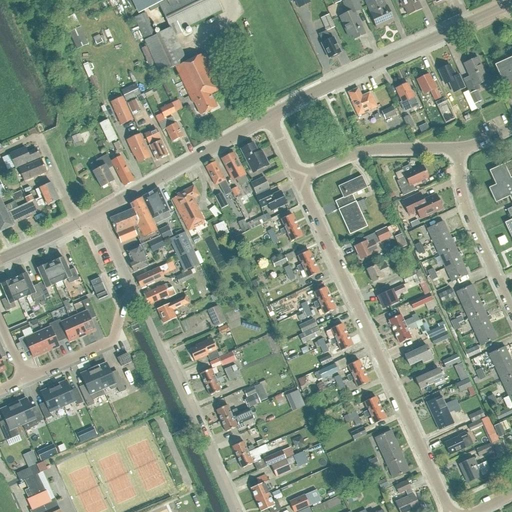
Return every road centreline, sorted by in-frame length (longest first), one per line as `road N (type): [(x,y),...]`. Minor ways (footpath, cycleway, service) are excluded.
road 1 (residential): [(449,511),(297,178)]
road 2 (tertiary): [(269,117),(511,3)]
road 3 (unclassified): [(233,511),(132,294)]
road 4 (tertiary): [(94,214),(269,117)]
road 5 (residential): [(511,312),(465,209),(457,147)]
road 6 (residential): [(297,178),(361,151),(457,147)]
road 7 (residential): [(24,378),(110,340),(132,294)]
